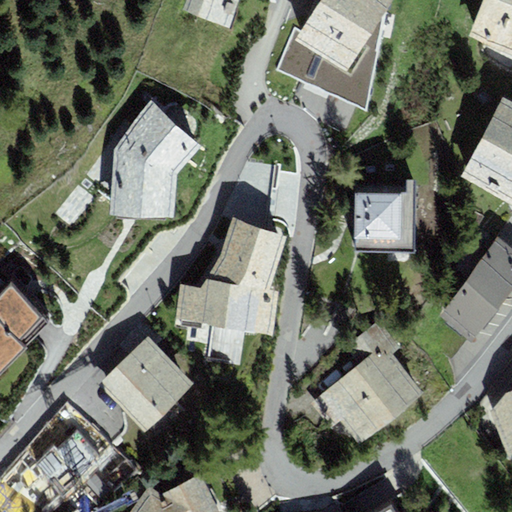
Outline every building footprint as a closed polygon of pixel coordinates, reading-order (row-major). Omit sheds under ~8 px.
[(182,0),(181,4),(226,19),(232,0),(182,0)] [(316,0),(298,30),(279,70),(365,105),(382,11),(388,0),(316,0)] [(511,0),(483,0),(471,32),(511,47),(511,0)] [(511,96),(502,91),(464,168),(511,192),(511,96)] [(192,165),(165,113),(122,135),(130,150),(144,178),(149,187),(192,165)] [(83,173),(79,186),(86,200),(97,202),(144,178),(130,150),(83,173)] [(357,188),(356,243),(410,244),(411,188),(357,188)] [(286,232),(233,213),(225,237),(217,259),(206,276),(202,283),(181,281),(174,316),(270,331),(277,286),(268,285),(286,232)] [(511,244),(497,234),(443,314),(472,334),(511,276),(511,244)] [(16,252),(0,267),(0,340),(53,289),(16,252)] [(147,334),(99,381),(146,429),(194,381),(147,334)] [(379,346),(315,400),(332,421),(343,412),(361,434),(415,388),(379,346)] [(511,389),(510,391),(496,408),(509,456),(511,455),(511,389)] [(19,486),(0,511),(53,511),(89,477),(84,474),(102,455),(82,426),(59,445),(52,441),(10,478),(19,486)] [(125,511),(218,511),(201,473),(166,490),(146,485),(125,511)] [(398,511),(390,498),(365,511),(398,511)]
